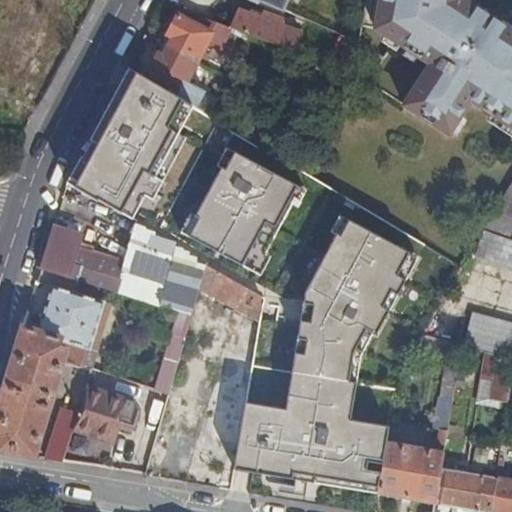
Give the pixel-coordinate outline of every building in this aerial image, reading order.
[(384,0),(380,25),(434,65),(409,102),(450,132),(472,99),(511,124),(511,28),(471,0),(384,0)] [(240,8),(234,24),(239,26),(300,48),(306,32),(240,8)] [(175,35),(170,45),(199,60),(214,30),(200,23),(180,14),(171,32),(175,35)] [(199,60),(208,65),(212,58),(217,60),(223,50),(226,51),(239,26),(234,24),(205,14),(200,23),(214,30),(199,60)] [(207,90),(200,85),(188,79),(199,60),(170,45),(164,55),(159,52),(149,70),(173,83),(169,90),(189,102),(189,101),(198,105),(207,90)] [(200,85),(210,66),(208,65),(199,60),(188,79),(200,85)] [(329,72),(349,79),(357,69),(334,60),(329,72)] [(204,111),(209,114),(210,115),(220,97),(207,90),(198,105),(189,101),(189,102),(204,111)] [(227,132),(230,127),(210,115),(209,114),(205,120),(227,132)] [(280,156),(289,162),(289,159),(299,147),(289,141),(280,156)] [(511,183),(487,224),(511,232),(511,183)] [(59,215),(43,269),(64,275),(109,288),(116,289),(123,269),(125,262),(78,249),(83,234),(72,230),(75,219),(59,215)] [(161,302),(181,309),(194,312),(200,287),(207,261),(139,221),(138,221),(125,262),(123,269),(167,283),(161,302)] [(511,234),(487,226),(477,254),(511,266),(511,234)] [(207,261),(200,287),(261,319),(266,295),(211,263),(207,261)] [(116,289),(161,302),(167,283),(123,269),(116,289)] [(53,284),(39,331),(61,338),(61,340),(88,347),(91,348),(109,288),(64,275),(61,286),(53,284)] [(194,312),(190,325),(254,359),(261,319),(200,287),(194,312)] [(181,309),(158,387),(170,391),(190,325),(194,312),(181,309)] [(511,320),(474,311),(466,342),(501,352),(511,354),(511,320)] [(0,447),(1,449),(36,455),(60,372),(88,380),(92,368),(83,365),(64,359),(67,349),(59,346),(61,340),(61,338),(39,331),(25,327),(0,406),(0,447)] [(425,330),(415,349),(443,355),(445,347),(451,348),(437,426),(442,428),(440,441),(447,443),(455,393),(463,349),(464,341),(425,330)] [(64,359),(83,365),(88,347),(61,340),(59,346),(67,349),(64,359)] [(463,349),(455,393),(468,395),(475,351),(463,349)] [(493,398),(511,400),(511,391),(511,354),(501,352),(493,398)] [(250,384),(252,374),(241,372),(239,382),(250,384)] [(211,438),(239,442),(249,391),(250,384),(239,382),(225,379),(219,391),(211,438)] [(133,398),(87,386),(80,412),(76,428),(113,438),(118,419),(135,424),(139,406),(133,398)] [(62,407),(47,457),(64,460),(76,428),(80,412),(62,407)] [(389,439),(380,492),(437,501),(443,467),(446,449),(389,439)] [(443,467),(437,501),(492,511),(497,476),(443,467)] [(511,511),(511,478),(497,476),(492,511),(499,511),(511,511)]
